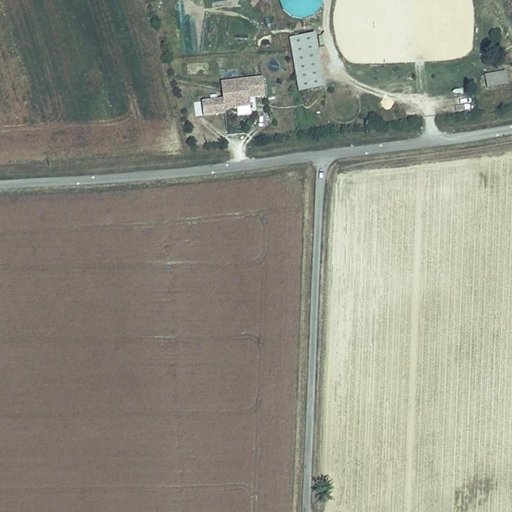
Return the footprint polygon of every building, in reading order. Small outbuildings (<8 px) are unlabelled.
[(319,0),(281,0),(280,16),(319,18),(319,0)] [(342,0),(347,29),(347,31),(348,38),(361,40),(350,42),(353,58),(364,56),(373,58),(363,59),(383,62),(383,61),(395,59),(398,43),(396,37),(408,38),(414,37),(397,35),(396,29),(400,4),(402,3),(401,0),(342,0)] [(288,36),(300,94),(330,88),(318,30),(288,36)] [(483,74),(485,91),(508,88),(506,71),(483,74)] [(194,100),(195,114),(251,110),(250,98),(265,97),(264,77),(221,80),(222,98),(194,100)] [(407,114),(416,115),(417,104),(408,103),(407,114)]
